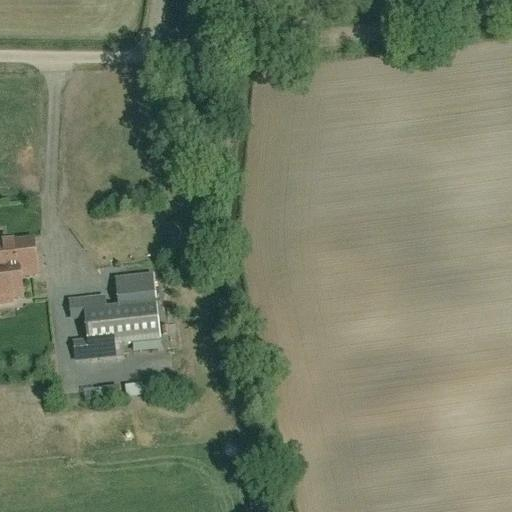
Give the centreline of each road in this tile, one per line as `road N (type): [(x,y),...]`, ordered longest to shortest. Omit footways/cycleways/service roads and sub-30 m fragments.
road 1 (track): [(511,7),(154,54)]
road 2 (unclassified): [(0,55),(154,54),(163,0)]
